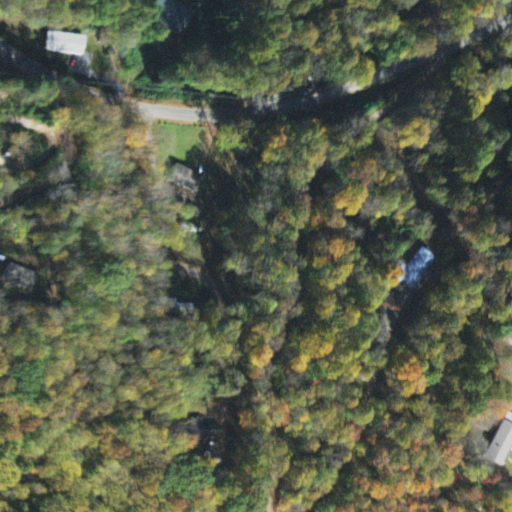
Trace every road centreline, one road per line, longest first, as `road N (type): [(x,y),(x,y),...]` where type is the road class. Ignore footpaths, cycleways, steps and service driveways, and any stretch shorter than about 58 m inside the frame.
road 1 (residential): [(448,48),(424,91),(353,134),(306,180),(297,295),(265,366),(280,456),(274,511)]
road 2 (residential): [(0,35),(103,91),(296,97),(511,23)]
